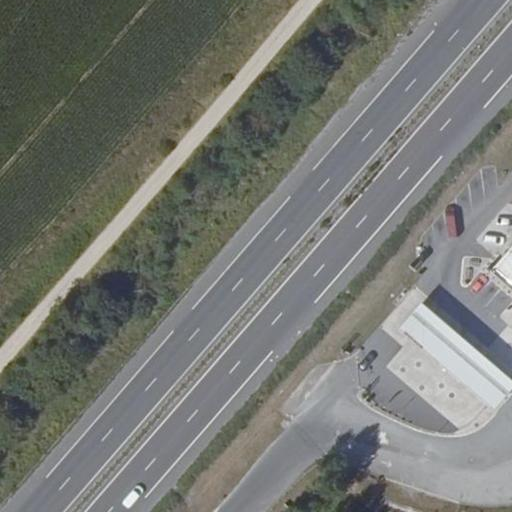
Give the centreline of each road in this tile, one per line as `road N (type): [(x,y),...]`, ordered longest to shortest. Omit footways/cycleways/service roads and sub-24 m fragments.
road 1 (trunk): [(488,0),(45,511)]
road 2 (trunk): [(113,511),(511,53)]
road 3 (track): [(0,361),(310,0)]
